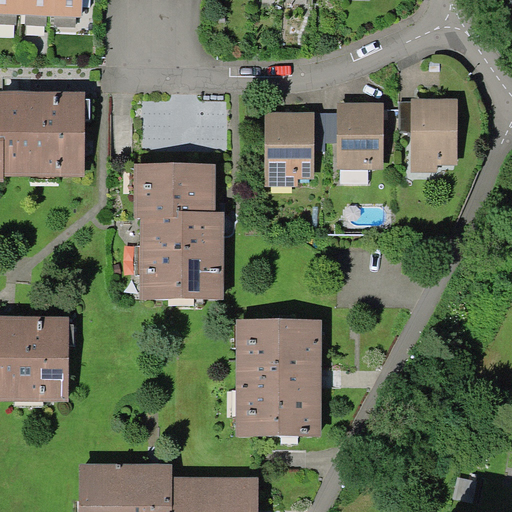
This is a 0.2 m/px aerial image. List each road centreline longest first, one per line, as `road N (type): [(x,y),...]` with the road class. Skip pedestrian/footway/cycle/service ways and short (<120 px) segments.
road 1 (residential): [(318,511),(470,219),(497,141),(511,126)]
road 2 (residential): [(444,18),(327,74),(208,74),(146,37)]
